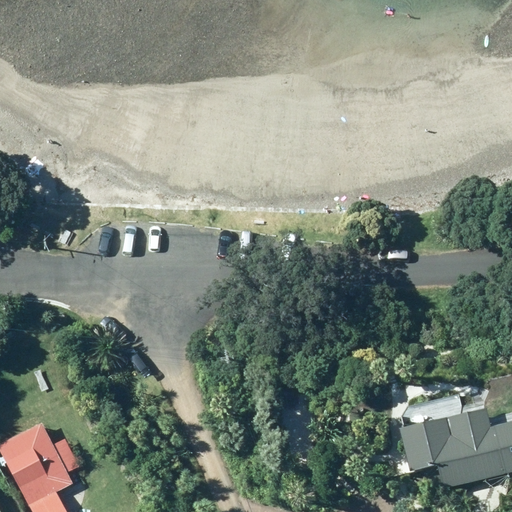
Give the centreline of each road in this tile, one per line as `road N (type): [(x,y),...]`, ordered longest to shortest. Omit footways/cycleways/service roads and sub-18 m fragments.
road 1 (residential): [(138,277),(511,265)]
road 2 (residential): [(237,511),(138,277)]
road 3 (residential): [(0,274),(138,277)]
